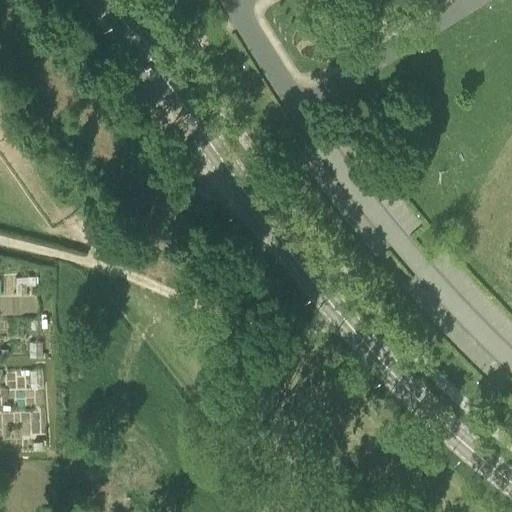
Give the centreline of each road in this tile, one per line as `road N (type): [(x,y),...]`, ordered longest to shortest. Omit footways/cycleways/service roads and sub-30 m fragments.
road 1 (tertiary): [(105,0),(343,318),(398,380),(511,482)]
road 2 (track): [(343,318),(297,331),(80,262)]
